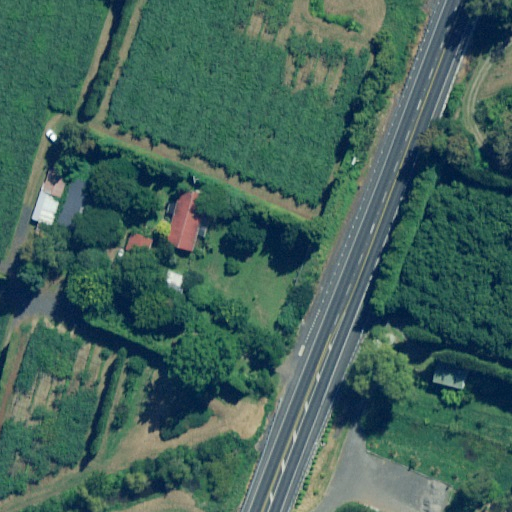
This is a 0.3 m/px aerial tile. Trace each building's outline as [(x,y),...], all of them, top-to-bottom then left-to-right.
[(45,192),(64,199),(81,154),(61,146),(45,192)] [(64,199),(53,231),(63,234),(65,227),(97,238),(122,168),(81,154),(64,199)] [(214,196),(186,189),(170,246),(198,254),(214,196)] [(64,199),(45,192),(35,220),(44,223),(40,235),(50,239),(53,231),(64,199)] [(155,249),(157,240),(131,232),(125,251),(148,257),(150,248),(155,249)] [(187,278),(173,272),(169,283),(184,288),(187,278)] [(451,386),(453,369),(432,367),(431,384),(451,386)]
